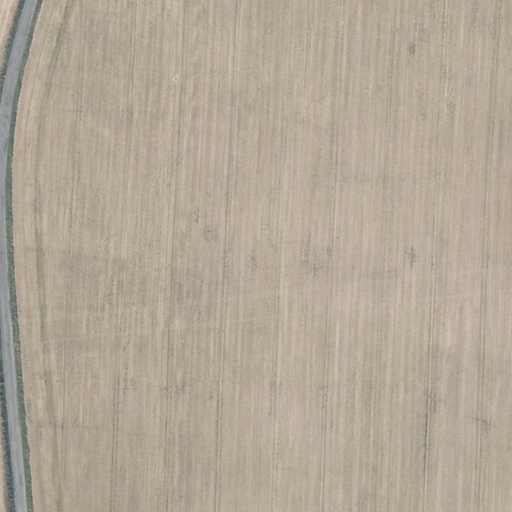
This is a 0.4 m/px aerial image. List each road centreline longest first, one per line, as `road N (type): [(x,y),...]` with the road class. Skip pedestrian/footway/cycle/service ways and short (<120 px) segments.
road 1 (unclassified): [(0,231),(22,511)]
road 2 (unclassified): [(32,0),(0,162)]
